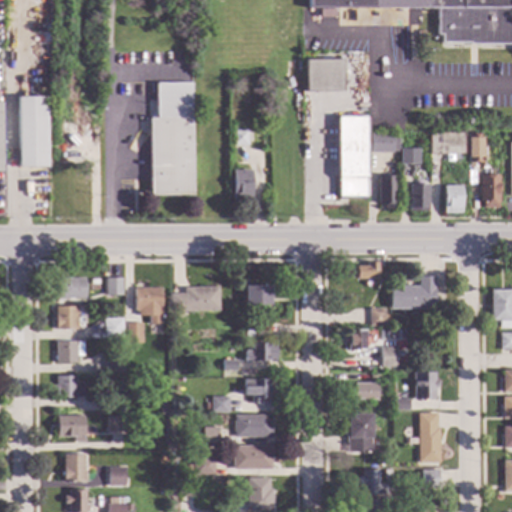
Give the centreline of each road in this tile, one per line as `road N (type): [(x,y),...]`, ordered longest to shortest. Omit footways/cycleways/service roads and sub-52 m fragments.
road 1 (tertiary): [(511,241),(0,244)]
road 2 (residential): [(468,242),(469,511)]
road 3 (residential): [(21,244),(22,511)]
road 4 (residential): [(307,245),(309,511)]
